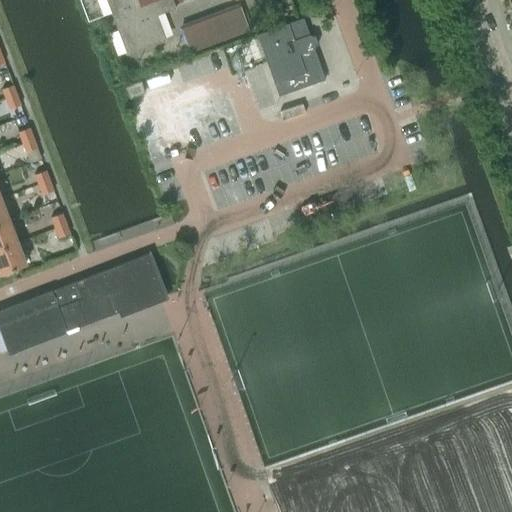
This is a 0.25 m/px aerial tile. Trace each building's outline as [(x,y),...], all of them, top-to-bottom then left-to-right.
[(106,0),(127,55),(165,40),(156,15),(175,8),(175,7),(194,0),(106,0)] [(256,34),(268,68),(278,96),(325,79),(303,18),(256,34)] [(167,72),(145,79),(149,90),(170,82),(167,72)] [(140,81),(125,87),(129,98),(144,93),(140,81)] [(1,89),(5,99),(16,95),(13,85),(1,89)] [(9,109),(20,105),(16,95),(5,99),(9,109)] [(18,132),(21,142),(33,138),(29,127),(18,132)] [(25,152),(37,148),(33,138),(21,142),(25,152)] [(34,175),(38,185),(49,180),(45,170),(34,175)] [(42,195),(53,191),(49,180),(38,185),(42,195)] [(0,199),(0,223),(9,220),(0,199)] [(50,217),(54,228),(65,223),(61,213),(50,217)] [(0,223),(0,248),(17,242),(9,220),(0,223)] [(58,238),(69,233),(65,223),(54,228),(58,238)] [(0,273),(25,264),(17,242),(0,248),(0,273)] [(56,252),(60,263),(78,257),(74,245),(56,252)] [(75,280),(0,309),(0,334),(7,354),(65,331),(120,311),(130,307),(132,311),(160,300),(167,298),(164,290),(151,257),(149,252),(120,263),(75,280)]
